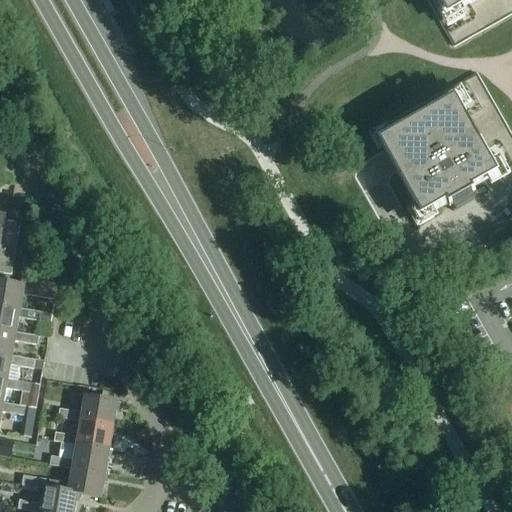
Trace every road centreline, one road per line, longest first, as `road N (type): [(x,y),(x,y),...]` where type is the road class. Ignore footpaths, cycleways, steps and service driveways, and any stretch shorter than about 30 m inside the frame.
road 1 (primary): [(37,0),(201,276),(251,345)]
road 2 (primary): [(251,345),(219,267),(71,0)]
road 3 (residential): [(0,161),(30,172),(48,196),(128,364)]
road 4 (primary): [(345,511),(251,345)]
road 5 (residential): [(128,364),(163,448),(160,483),(141,511)]
